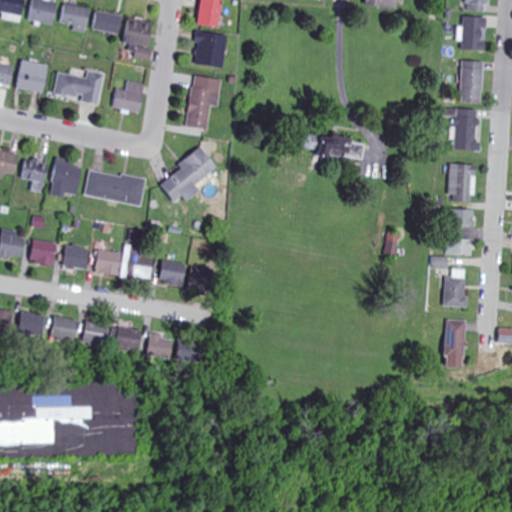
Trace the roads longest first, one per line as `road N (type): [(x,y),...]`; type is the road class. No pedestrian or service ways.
road 1 (residential): [(486,364),(507,0)]
road 2 (residential): [(169,0),(146,145),(0,117)]
road 3 (residential): [(0,287),(204,317)]
